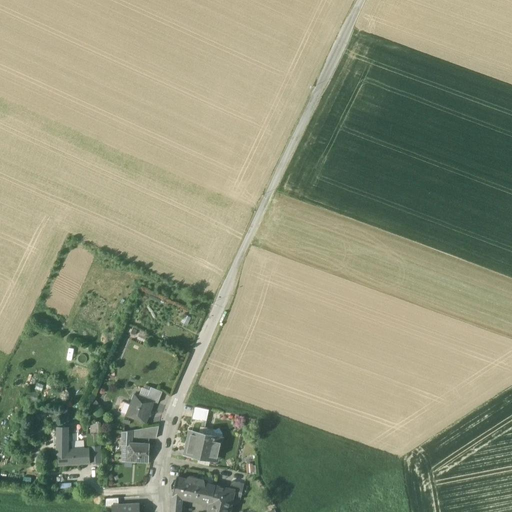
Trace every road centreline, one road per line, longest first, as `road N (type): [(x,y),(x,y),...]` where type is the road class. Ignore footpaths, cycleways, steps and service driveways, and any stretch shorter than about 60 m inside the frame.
road 1 (unclassified): [(361,0),(214,315)]
road 2 (residential): [(214,315),(169,419),(157,511)]
